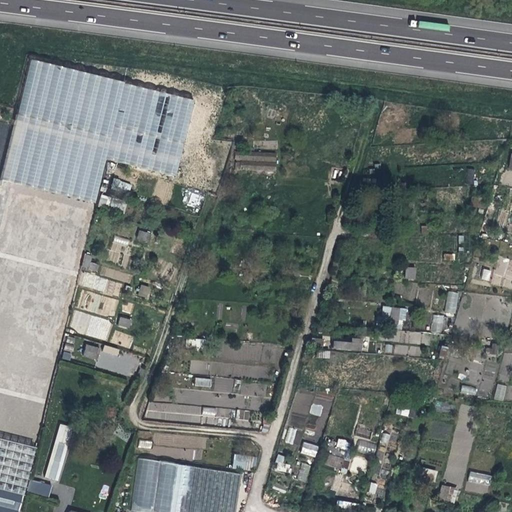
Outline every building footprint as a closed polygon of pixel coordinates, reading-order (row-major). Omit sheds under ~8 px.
[(0,176),(0,180),(10,184),(94,205),(105,160),(174,177),(193,102),(123,85),(123,83),(30,60),(16,115),(0,176)] [(0,176),(16,115),(0,110),(0,176)] [(235,153),(235,170),(276,170),(276,153),(235,153)] [(511,155),(506,154),(503,168),(511,169),(511,155)] [(116,177),(109,190),(125,198),(132,186),(116,177)] [(369,181),(359,178),(356,178),(353,188),(356,188),(367,191),(369,181)] [(10,184),(0,225),(0,333),(57,348),(59,349),(95,205),(94,205),(10,184)] [(190,195),(191,207),(199,206),(197,194),(190,195)] [(466,196),(465,206),(480,208),(481,199),(466,196)] [(110,198),(107,208),(121,212),(124,203),(110,198)] [(343,217),(344,229),(345,238),(373,237),(372,216),(348,217),(343,217)] [(138,231),(136,239),(147,243),(150,235),(138,231)] [(115,236),(114,244),(128,247),(130,239),(115,236)] [(81,268),(97,272),(99,264),(91,262),(92,255),(85,254),(81,268)] [(411,268),(401,267),(400,278),(410,279),(411,268)] [(489,281),(492,270),(483,268),(481,279),(489,281)] [(148,288),(140,285),(137,295),(145,297),(148,288)] [(444,312),(455,314),(459,293),(449,291),(444,312)] [(398,308),(390,308),(388,323),(396,324),(398,308)] [(451,314),(443,312),(439,330),(447,331),(451,314)] [(119,317),(117,322),(128,326),(130,320),(119,317)] [(0,487),(22,493),(57,348),(0,333),(0,487)] [(322,339),(311,338),(308,345),(322,346),(322,339)] [(350,339),(350,343),(338,342),(332,342),(331,349),(360,351),(361,340),(350,339)] [(85,344),(82,356),(95,360),(99,348),(85,344)] [(104,344),(102,352),(117,357),(119,349),(104,344)] [(485,347),(487,355),(498,353),(497,345),(485,347)] [(194,386),(210,387),(211,378),(195,378),(194,386)] [(233,392),(233,378),(214,378),(214,392),(233,392)] [(246,383),(244,392),(254,394),(256,385),(246,383)] [(494,399),(504,401),(507,386),(497,384),(494,399)] [(460,393),(476,395),(477,387),(461,385),(460,393)] [(146,418),(200,423),(201,406),(148,401),(146,418)] [(215,416),(216,409),(203,406),(202,414),(215,416)] [(248,420),(250,411),(237,409),(236,418),(248,420)] [(60,424),(45,477),(58,480),(72,427),(60,424)] [(300,444),(300,429),(286,428),(286,444),(300,444)] [(388,445),(390,434),(383,433),(380,444),(388,445)] [(192,445),(204,448),(207,438),(194,435),(192,445)] [(339,438),(336,447),(348,450),(350,442),(339,438)] [(138,447),(151,449),(152,441),(139,440),(138,447)] [(357,453),(375,453),(375,442),(358,441),(357,453)] [(303,442),(301,454),(316,456),(318,445),(303,442)] [(323,446),(318,462),(331,466),(339,469),(339,468),(342,469),(346,452),(323,446)] [(276,455),(276,471),(287,471),(287,464),(284,464),(284,455),(276,455)] [(237,469),(250,471),(251,457),(244,456),(243,459),(238,458),(237,469)] [(144,511),(169,511),(176,464),(139,458),(130,510),(144,511)] [(301,462),(297,480),(306,482),(311,464),(301,462)] [(234,511),(240,474),(176,464),(169,511),(234,511)] [(433,483),(437,472),(423,467),(420,479),(433,483)] [(470,471),(468,481),(489,486),(491,476),(470,471)] [(47,498),(50,485),(31,480),(28,493),(47,498)] [(17,511),(22,493),(0,487),(0,511),(17,511)] [(438,493),(436,501),(451,505),(452,498),(446,497),(446,495),(438,493)]
